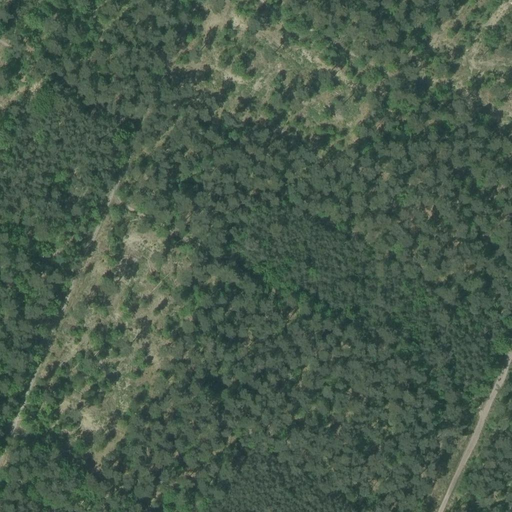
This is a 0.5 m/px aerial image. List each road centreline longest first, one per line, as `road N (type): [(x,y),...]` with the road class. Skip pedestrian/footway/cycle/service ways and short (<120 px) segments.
road 1 (track): [(0,235),(73,279),(139,129),(0,44)]
road 2 (track): [(142,220),(484,412)]
road 3 (track): [(511,142),(246,0)]
road 4 (track): [(0,451),(73,279)]
road 5 (track): [(139,129),(199,0)]
